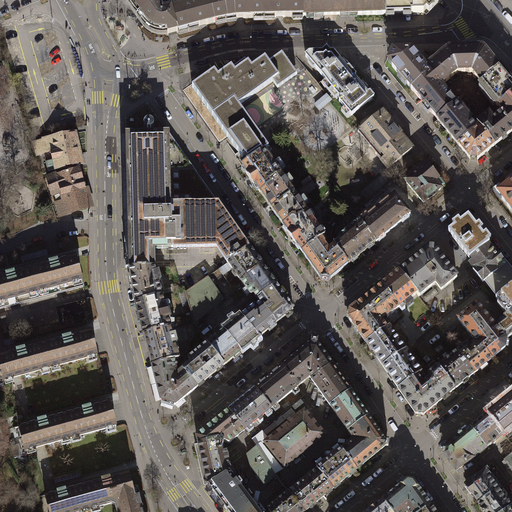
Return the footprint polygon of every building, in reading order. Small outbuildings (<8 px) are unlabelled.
[(126,0),(127,0),(138,16),(159,1),(158,0),(126,0)] [(194,0),(195,2),(182,5),(188,29),(216,22),(226,20),(221,0),(203,0),(202,0),(194,0)] [(221,0),(226,20),(236,19),(264,18),(263,0),(221,0)] [(263,0),(264,18),(303,17),(302,0),(263,0)] [(302,0),(303,17),(350,16),(349,0),(302,0)] [(349,0),(350,16),(376,15),(376,17),(384,16),(384,14),(386,14),(385,0),(349,0)] [(430,6),(436,0),(385,0),(386,14),(423,13),(426,10),(429,12),(433,9),(430,6)] [(144,24),(147,26),(149,28),(152,30),(155,31),(158,32),(161,33),(164,33),(167,32),(168,35),(188,29),(182,5),(165,10),(159,1),(138,16),(144,24)] [(499,68),(483,48),(462,49),(463,73),(472,72),(481,83),(499,68)] [(442,87),(458,73),(463,73),(462,49),(449,50),(426,68),(426,69),(431,75),(441,87),(442,87)] [(333,88),(352,72),(349,68),(346,69),(334,53),(329,53),(327,50),(318,57),(316,54),(309,54),(306,57),(333,88)] [(413,90),(431,75),(426,69),(426,68),(412,51),(393,66),(413,90)] [(274,81),(273,82),(278,89),(297,75),(282,54),(269,63),(269,64),(265,67),(274,81)] [(237,103),(239,105),(273,82),(274,81),(265,67),(269,64),(269,63),(265,58),(252,68),(248,62),(235,72),(232,67),(218,76),(215,71),(192,87),(215,118),(237,103)] [(12,77),(8,60),(2,62),(7,79),(12,77)] [(499,107),(511,95),(511,83),(499,68),(481,83),(480,85),(498,107),(499,107)] [(352,72),(333,88),(340,97),(339,101),(352,115),(374,97),(370,93),(367,94),(354,78),(356,76),(352,72)] [(431,75),(413,90),(413,91),(437,120),(438,120),(456,104),(442,87),(441,87),(431,75)] [(327,95),(315,105),(319,110),(331,100),(327,95)] [(511,129),(511,95),(499,107),(503,112),(500,115),(511,129)] [(237,103),(215,118),(242,158),(245,156),(249,162),(264,151),(269,148),(239,105),(237,103)] [(458,145),(476,130),(471,123),(472,122),(472,121),(457,103),(456,104),(438,120),(458,145)] [(383,112),(358,133),(389,169),(413,149),(401,135),(401,134),(383,112)] [(490,115),(488,115),(477,124),(481,129),(495,146),(511,132),(511,129),(500,115),(494,120),(490,115)] [(470,159),(478,160),(495,146),(481,129),(478,131),(476,130),(458,145),(470,159)] [(65,136),(34,142),(35,148),(35,149),(37,156),(52,150),(54,160),(46,162),(49,172),(57,171),(56,170),(83,164),(79,146),(76,133),(65,135),(65,136)] [(154,249),(217,248),(228,263),(250,248),(170,134),(165,134),(126,135),(129,259),(129,269),(155,269),(154,258),(154,249)] [(269,183),(281,174),(280,173),(285,170),(279,162),(275,165),(264,151),(249,162),(241,166),(246,173),(256,187),(261,193),(271,186),(269,183)] [(439,179),(426,164),(405,181),(424,204),(442,189),(436,182),(439,179)] [(58,204),(62,215),(90,207),(85,190),(80,168),(57,175),(47,179),(52,195),(62,191),(63,195),(63,196),(65,202),(58,204)] [(272,209),(295,194),(281,174),(269,183),(271,186),(261,193),(272,209)] [(511,180),(497,193),(511,211),(511,180)] [(312,181),(299,191),(302,195),(315,185),(312,181)] [(359,222),(376,242),(410,215),(397,199),(396,198),(393,198),(388,192),(362,212),(366,216),(359,222)] [(296,221),(308,213),(295,194),(272,209),(278,218),(284,225),(294,218),(296,221)] [(284,225),(284,226),(302,252),(321,239),(325,236),(308,213),(296,221),(294,218),(284,225)] [(489,243),(468,216),(449,231),(470,258),(489,243)] [(334,246),(348,264),(349,265),(376,242),(359,222),(339,238),(342,240),(334,246)] [(321,239),(302,252),(321,278),(320,278),(321,279),(329,280),(330,279),(348,264),(334,246),(329,250),(325,245),(325,243),(321,239)] [(499,296),(511,285),(511,272),(506,265),(506,264),(498,253),(497,254),(492,247),(470,264),(474,269),(473,269),(483,282),(486,280),(499,296)] [(228,263),(241,282),(263,267),(250,248),(228,263)] [(458,277),(434,248),(429,248),(399,272),(417,294),(419,297),(436,284),(441,291),(458,277)] [(46,249),(21,256),(22,262),(48,255),(46,249)] [(76,256),(32,268),(38,292),(51,289),(52,295),(84,287),(76,256)] [(276,286),(263,267),(241,282),(251,296),(254,294),(257,299),(276,286)] [(0,276),(0,309),(27,302),(25,296),(38,292),(32,268),(0,276)] [(156,274),(155,269),(129,269),(135,304),(162,297),(159,283),(161,282),(159,274),(156,274)] [(417,294),(399,272),(382,286),(399,308),(417,294)] [(208,277),(186,293),(194,324),(224,300),(208,277)] [(511,285),(499,296),(496,298),(500,303),(497,304),(504,313),(506,311),(511,318),(511,285)] [(262,304),(276,324),(293,310),(276,286),(257,299),(261,304),(262,304)] [(381,319),(386,316),(388,318),(399,308),(382,286),(350,312),(349,319),(366,344),(387,329),(381,319)] [(135,304),(144,336),(171,328),(169,320),(171,319),(169,311),(166,312),(162,297),(135,304)] [(492,359),(506,348),(507,340),(477,303),(458,319),(476,342),(477,341),(492,359)] [(254,307),(242,317),(259,338),(276,324),(262,304),(261,304),(256,308),(256,307),(254,307)] [(241,352),(259,338),(242,317),(224,331),(241,352)] [(387,329),(366,344),(383,367),(406,351),(389,327),(387,329)] [(144,336),(152,367),(174,361),(179,360),(175,345),(178,344),(175,336),(173,336),(171,328),(144,336)] [(421,329),(414,335),(417,339),(424,334),(421,329)] [(91,331),(43,344),(50,368),(97,355),(91,331)] [(224,366),(241,352),(224,331),(207,345),(224,366)] [(312,380),(333,365),(317,344),(318,340),(312,340),(312,343),(282,367),(298,386),(310,377),(312,380)] [(457,352),(475,373),(492,359),(477,341),(476,342),(470,346),(468,344),(457,352)] [(13,378),(50,368),(43,344),(0,355),(0,369),(3,381),(5,380),(6,384),(14,381),(13,378)] [(197,388),(224,366),(207,345),(207,344),(188,360),(191,364),(183,370),(197,388)] [(399,389),(418,376),(419,377),(420,376),(421,372),(406,351),(383,367),(399,389)] [(438,368),(455,389),(475,373),(457,352),(438,368)] [(183,370),(178,374),(174,361),(152,367),(161,401),(175,406),(197,388),(183,370)] [(330,406),(351,391),(333,365),(312,380),(330,406)] [(298,386),(282,367),(269,377),(267,375),(260,381),(261,383),(255,389),(271,409),(299,387),(298,386)] [(437,367),(429,375),(429,379),(423,384),(419,377),(418,376),(399,389),(399,390),(416,414),(424,415),(455,389),(438,368),(437,367)] [(271,409),(255,389),(228,411),(244,430),(271,409)] [(348,431),(369,417),(351,391),(330,406),(348,431)] [(511,428),(511,394),(491,411),(488,414),(504,434),(507,432),(510,429),(511,430),(511,428)] [(110,402),(64,414),(71,438),(116,426),(110,402)] [(325,435),(304,409),(264,442),(285,468),(325,435)] [(224,442),(229,443),(240,434),(245,431),(244,430),(228,411),(224,414),(197,436),(198,443),(219,439),(223,445),(224,442)] [(35,448),(71,438),(64,414),(19,426),(25,450),(28,450),(29,454),(36,452),(35,448)] [(504,434),(488,414),(470,429),(487,448),(487,449),(504,434)] [(341,450),(357,469),(385,446),(388,447),(389,441),(386,441),(369,417),(348,431),(354,439),(341,450)] [(487,448),(470,429),(445,449),(445,455),(456,471),(473,460),(487,448)] [(219,439),(198,443),(208,485),(229,471),(231,471),(227,451),(222,450),(223,445),(219,439)] [(317,469),(333,489),(357,469),(341,450),(338,447),(332,451),(335,454),(324,464),(321,460),(315,465),(318,468),(317,469)] [(248,455),(251,467),(264,458),(258,448),(248,455)] [(276,476),(264,458),(251,467),(265,484),(276,476)] [(288,493),(303,511),(304,511),(313,505),(333,489),(317,469),(297,486),(288,493)] [(79,471),(54,477),(55,483),(80,476),(79,471)] [(229,471),(208,485),(228,511),(233,511),(251,500),(229,471)] [(479,504),(500,489),(487,471),(466,485),(479,504)] [(129,473),(84,485),(90,509),(110,504),(116,506),(118,502),(135,498),(135,497),(129,473)] [(392,511),(403,511),(408,511),(407,511),(422,511),(431,506),(414,481),(408,479),(382,500),(392,511)] [(78,511),(90,509),(84,485),(45,495),(49,511),(78,511)] [(484,511),(503,511),(511,506),(511,505),(500,489),(479,504),(484,511)] [(288,492),(269,508),(269,511),(303,511),(288,493),(288,492)] [(135,497),(135,498),(118,502),(116,506),(117,511),(143,511),(139,496),(135,497)] [(259,511),(251,500),(233,511),(259,511)] [(368,511),(392,511),(382,500),(368,511)]
